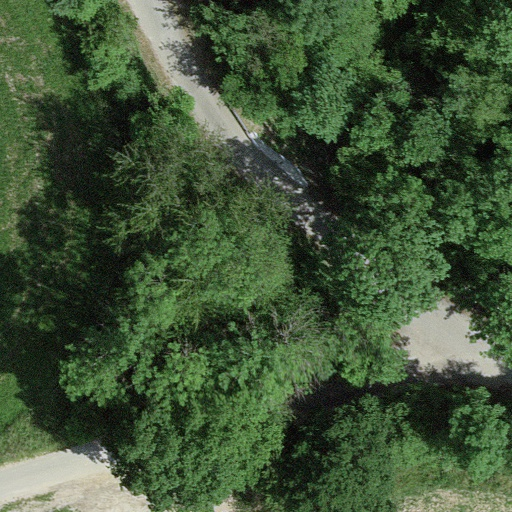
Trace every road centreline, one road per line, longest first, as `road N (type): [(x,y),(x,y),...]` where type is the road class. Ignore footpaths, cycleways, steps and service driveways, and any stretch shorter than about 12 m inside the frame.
road 1 (residential): [(456,334),(325,392),(0,488)]
road 2 (unclassified): [(456,334),(401,299),(254,166),(147,0)]
